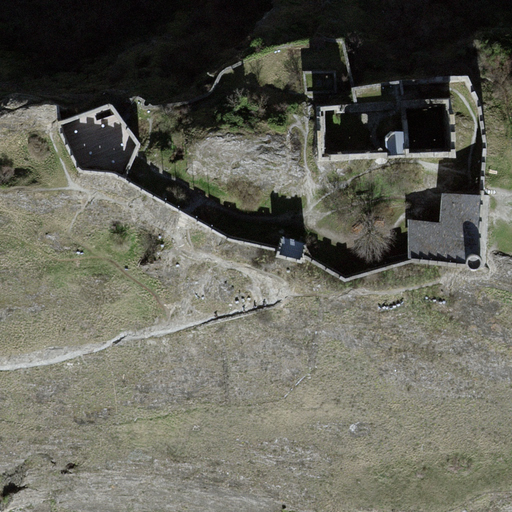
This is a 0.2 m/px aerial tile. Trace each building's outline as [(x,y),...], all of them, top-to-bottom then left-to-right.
[(462,160),(459,98),(317,104),(320,167),(462,160)] [(483,268),(483,196),(442,194),(440,224),(409,221),(409,262),(483,268)] [(81,272),(98,265),(104,280),(135,267),(129,254),(138,250),(124,216),(67,239),(81,272)] [(281,237),(278,251),(302,257),(305,243),(281,237)] [(493,372),(496,304),(454,302),(453,327),(420,326),(419,369),(493,372)]
